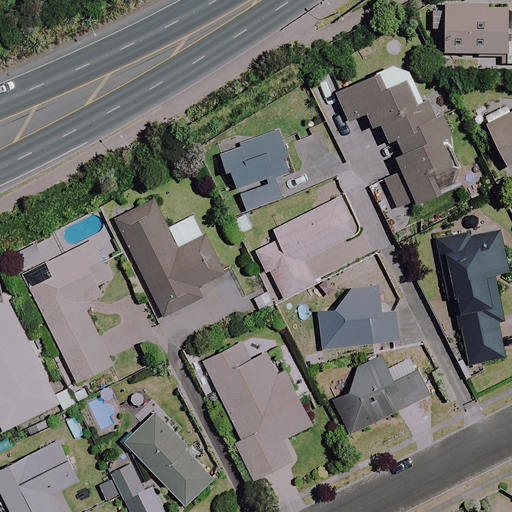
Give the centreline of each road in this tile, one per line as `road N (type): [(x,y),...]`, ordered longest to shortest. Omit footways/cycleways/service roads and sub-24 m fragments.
road 1 (primary): [(297,0),(173,79),(0,168)]
road 2 (primary): [(0,103),(96,65),(218,0)]
road 3 (residential): [(511,430),(347,511)]
